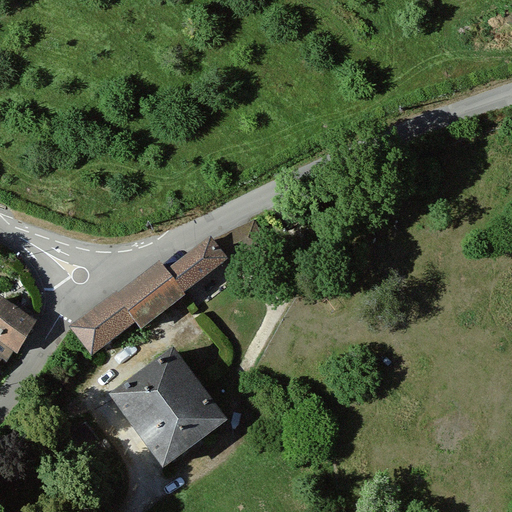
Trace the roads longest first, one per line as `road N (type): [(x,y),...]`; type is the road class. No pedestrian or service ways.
road 1 (unclassified): [(77,280),(511,92)]
road 2 (residential): [(0,412),(77,280)]
